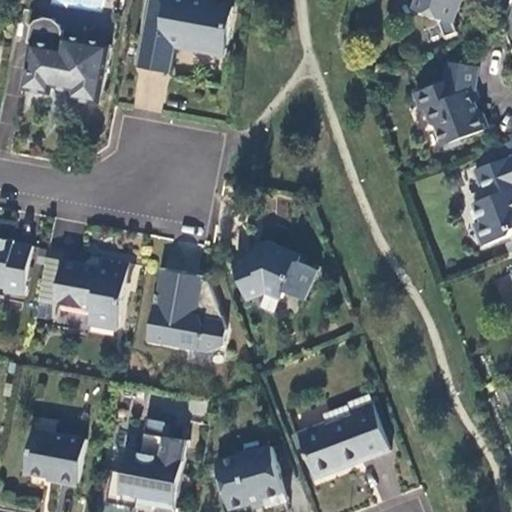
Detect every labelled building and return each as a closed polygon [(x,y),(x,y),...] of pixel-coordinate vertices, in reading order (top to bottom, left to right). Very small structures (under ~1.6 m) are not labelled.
[(234,7),(196,0),(151,0),(145,37),(177,43),(226,52),(234,7)] [(417,0),(414,9),(454,23),(462,0),(417,0)] [(102,104),(113,45),(64,36),(64,31),(63,26),(55,20),(46,18),(36,21),(33,25),(29,43),(32,43),(23,90),(53,95),(54,88),(74,91),(72,99),(102,104)] [(177,43),(145,37),(140,66),(171,71),(177,43)] [(447,82),(416,93),(421,105),(427,108),(434,125),(438,127),(445,146),(447,145),(452,147),(464,143),(467,137),(490,129),(483,112),(480,113),(476,102),(474,103),(469,92),(475,90),(478,67),(450,63),(447,82)] [(131,106),(159,114),(169,78),(141,70),(131,106)] [(511,156),(475,171),(486,200),(475,204),(482,222),(475,224),(483,246),(510,236),(511,232),(511,156)] [(26,295),(35,246),(16,243),(16,241),(0,237),(0,285),(7,287),(6,292),(26,295)] [(307,300),(320,271),(300,262),(302,257),(271,242),(260,247),(262,253),(235,264),(249,299),(268,291),(284,298),(287,291),(307,300)] [(101,267),(64,260),(56,304),(93,310),(90,325),(119,330),(131,262),(103,257),(101,267)] [(231,348),(230,331),(212,283),(208,282),(189,280),(190,275),(165,272),(162,298),(161,298),(155,346),(216,355),(231,348)] [(300,433),(317,479),(338,472),(337,470),(354,463),(355,465),(392,451),(374,402),(352,410),(353,415),(328,425),(327,422),(300,433)] [(171,422),(149,418),(146,433),(169,437),(171,422)] [(35,430),(27,473),(80,483),(88,440),(35,430)] [(169,437),(146,433),(142,453),(129,450),(125,472),(115,470),(109,502),(120,504),(120,507),(127,508),(127,505),(138,508),(139,502),(141,491),(157,494),(155,505),(176,508),(188,441),(169,437)] [(288,500),(273,447),(228,460),(218,463),(231,509),(266,499),(268,506),(288,500)] [(157,494),(141,491),(139,502),(155,505),(157,494)]
